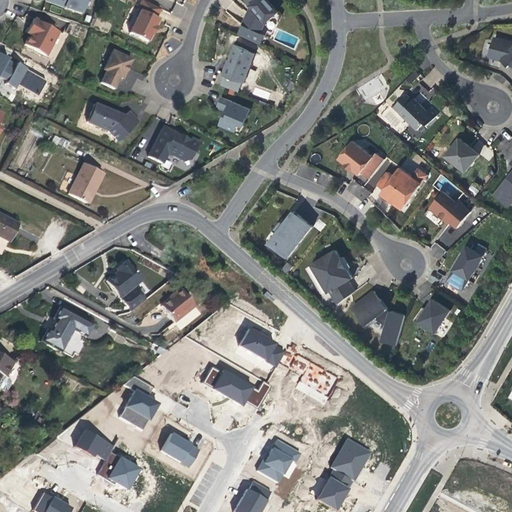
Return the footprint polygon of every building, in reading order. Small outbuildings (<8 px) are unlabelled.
[(44,0),(44,1),(82,14),(86,0),(44,0)] [(156,18),(160,9),(142,0),(138,10),(140,11),(129,33),(147,42),(150,34),(154,26),(158,19),(156,18)] [(267,0),(246,0),(251,5),(253,8),(245,26),(261,33),(265,23),(278,12),(267,0)] [(243,25),(245,26),(253,8),(251,5),(248,12),(243,25)] [(45,56),(58,32),(34,19),(28,28),(32,30),(29,35),(24,45),(45,56)] [(266,35),(261,33),(245,26),(243,25),(238,34),(261,45),(266,35)] [(502,60),(511,47),(511,43),(509,41),(495,38),(490,57),(502,60)] [(243,83),(255,53),(236,45),(232,55),(233,58),(232,61),(230,60),(228,60),(222,75),(225,76),(242,83),(243,83)] [(511,47),(502,60),(510,67),(511,64),(511,47)] [(131,60),(112,51),(103,70),(106,71),(101,83),(114,89),(120,78),(122,79),(127,69),(131,60)] [(15,65),(14,67),(5,62),(6,60),(7,58),(0,53),(0,77),(6,81),(4,84),(13,89),(25,68),(16,63),(15,65)] [(238,92),(242,83),(225,76),(221,85),(238,92)] [(401,113),(413,100),(407,94),(394,107),(401,113)] [(243,126),(251,109),(222,97),(218,106),(226,109),(229,111),(227,117),(224,116),(224,117),(220,125),(234,131),(237,123),(243,126)] [(413,100),(401,113),(418,130),(425,123),(428,125),(439,114),(432,107),(428,111),(422,106),(415,99),(413,100)] [(113,112),(94,104),(86,122),(107,131),(117,142),(138,123),(128,112),(120,119),(116,116),(113,112)] [(162,127),(162,129),(175,135),(176,134),(162,127)] [(162,129),(148,157),(162,164),(167,153),(184,162),(189,160),(194,151),(196,152),(198,148),(198,142),(191,138),(190,141),(181,136),(176,134),(175,135),(162,129)] [(55,136),(53,142),(65,146),(67,140),(55,136)] [(471,147),(460,138),(446,156),(466,172),(480,154),(471,147)] [(385,159),(377,152),(374,156),(353,141),(339,159),(346,164),(345,165),(349,168),(353,171),(353,170),(360,175),(362,173),(370,179),(385,159)] [(511,207),(511,161),(511,163),(511,164),(511,177),(511,179),(508,177),(494,194),(511,208),(511,207)] [(103,173),(83,163),(67,194),(85,203),(92,190),(93,188),(95,189),(103,173)] [(404,210),(429,175),(420,168),(414,176),(401,167),(394,176),(388,172),(387,173),(378,186),(384,190),(383,192),(390,196),(396,201),(394,203),(404,210)] [(472,212),(458,200),(456,202),(444,192),(430,208),(446,221),(448,219),(451,222),(458,228),(472,212)] [(295,211),(285,224),(278,233),(271,242),(277,247),(276,248),(288,258),(314,226),(295,211)] [(8,241),(17,224),(0,215),(0,236),(2,238),(8,241)] [(274,230),(278,233),(285,224),(283,222),(282,221),(274,230)] [(461,262),(459,261),(448,281),(464,290),(484,256),(468,246),(462,256),(464,257),(461,262)] [(329,292),(330,291),(349,280),(353,278),(345,264),(337,250),(312,264),(329,292)] [(133,286),(141,281),(125,261),(115,269),(118,272),(114,275),(106,281),(130,311),(144,300),(133,286)] [(329,292),(312,264),(310,268),(325,292),(329,292)] [(349,280),(330,291),(338,305),(357,294),(349,280)] [(173,322),(194,306),(180,288),(173,294),(174,295),(160,306),(168,315),(173,322)] [(377,317),(384,312),(388,309),(381,299),(374,291),(353,307),(367,325),(377,317)] [(275,300),(264,292),(261,295),(271,303),(275,300)] [(429,307),(427,309),(423,307),(415,320),(436,334),(436,333),(440,326),(438,324),(443,317),(446,319),(451,310),(437,301),(431,309),(429,307)] [(61,353),(73,331),(85,338),(92,325),(59,307),(52,319),(56,321),(53,326),(50,331),(47,329),(40,341),(61,353)] [(182,328),(201,314),(196,308),(178,322),(182,328)] [(392,311),(391,316),(388,324),(383,341),(397,345),(406,315),(392,311)] [(391,316),(384,312),(377,317),(388,324),(391,316)] [(238,346),(275,368),(278,363),(284,352),(273,346),(274,344),(264,338),(263,339),(258,336),(259,335),(258,331),(252,327),(248,329),(238,346)] [(165,351),(158,346),(156,351),(162,355),(165,351)] [(296,356),(285,350),(284,352),(278,363),(289,369),(290,367),(303,374),(299,381),(328,398),(339,379),(297,355),(296,356)] [(0,385),(5,377),(13,362),(0,354),(0,385)] [(210,367),(201,384),(226,398),(227,396),(233,399),(232,401),(240,406),(242,402),(256,410),(270,386),(261,382),(256,391),(222,371),(221,373),(210,367)] [(0,385),(0,389),(3,391),(6,390),(10,383),(9,380),(5,377),(0,385)] [(151,388),(132,377),(122,385),(134,391),(118,417),(141,430),(156,404),(146,398),(151,388)] [(328,398),(299,381),(296,388),(324,404),(328,398)] [(93,454),(104,461),(109,453),(112,447),(83,430),(73,447),(91,457),(93,454)] [(198,450),(169,434),(160,451),(188,467),(198,450)] [(299,453),(276,440),(265,459),(264,458),(256,471),(276,482),(289,459),(294,462),(299,453)] [(346,440),(329,468),(332,470),(351,481),(352,481),(369,453),(346,440)] [(137,469),(109,453),(96,475),(113,485),(114,483),(126,490),(137,469)] [(351,481),(332,470),(315,500),(334,510),(351,481)] [(32,510),(42,493),(43,493),(33,487),(29,485),(30,483),(12,472),(0,481),(0,488),(11,495),(10,497),(32,510)] [(285,499),(295,482),(284,476),(274,492),(285,499)] [(247,490),(246,489),(232,511),(258,511),(270,492),(252,481),(247,490)] [(32,510),(35,511),(68,511),(70,509),(42,493),(32,510)]
